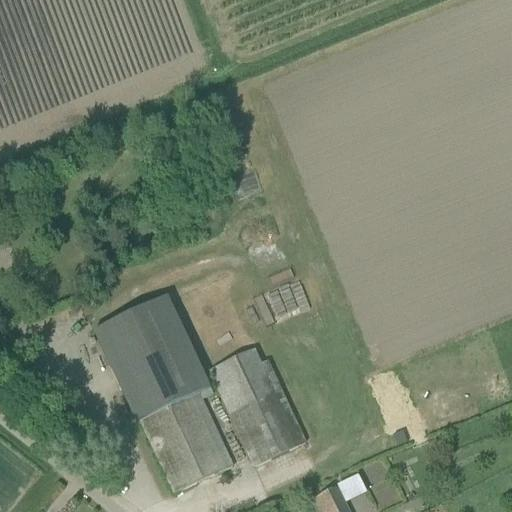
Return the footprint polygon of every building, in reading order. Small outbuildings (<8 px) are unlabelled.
[(133,146),(122,150),(125,158),(135,154),(133,146)] [(108,208),(93,214),(99,229),(114,224),(113,221),(124,216),(120,205),(109,209),(108,208)] [(220,281),(175,302),(254,470),(305,446),(270,371),(265,373),(220,281)] [(99,336),(174,496),(232,469),(220,443),(198,396),(209,391),(169,306),(158,311),(99,336)] [(345,503),(366,493),(357,475),(336,485),(345,503)] [(346,511),(337,493),(311,506),(314,511),(346,511)]
